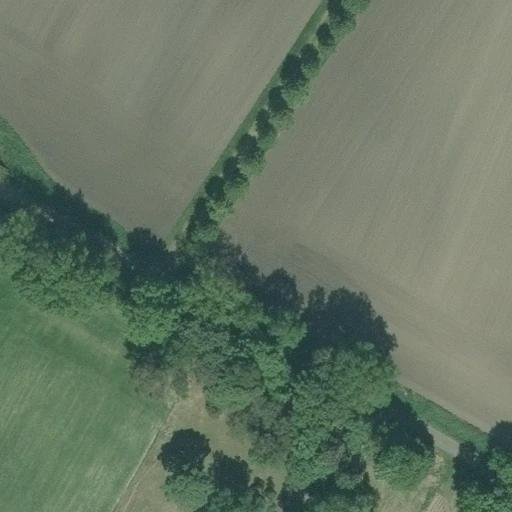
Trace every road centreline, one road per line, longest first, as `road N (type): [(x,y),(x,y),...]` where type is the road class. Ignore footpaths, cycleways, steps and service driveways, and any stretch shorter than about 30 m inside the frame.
road 1 (unclassified): [(511,471),(0,180)]
road 2 (track): [(151,266),(324,0)]
